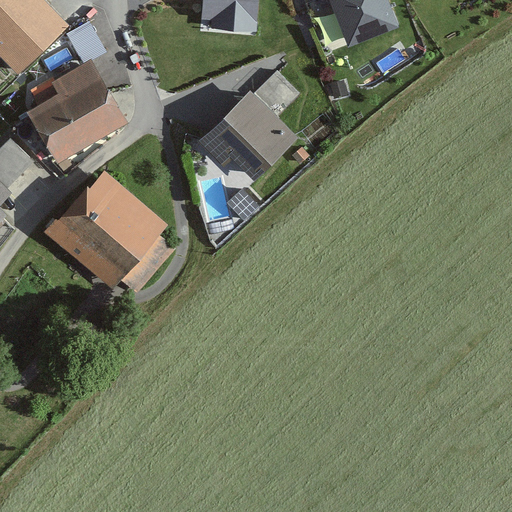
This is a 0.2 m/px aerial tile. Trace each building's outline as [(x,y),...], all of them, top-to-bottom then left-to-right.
[(0,0),(0,57),(10,68),(64,18),(48,0),(0,0)] [(256,0),(204,0),(203,14),(213,14),(213,23),(255,26),(256,0)] [(396,22),(387,0),(333,0),(349,40),(396,22)] [(32,109),(64,160),(127,119),(89,59),(54,81),(60,91),(32,109)] [(301,136),(253,89),(198,144),(215,160),(217,158),(227,168),(235,159),(257,181),(301,136)] [(31,160),(8,137),(0,144),(0,214),(4,211),(0,207),(0,199),(9,191),(5,187),(31,160)] [(169,225),(103,172),(49,237),(115,291),(123,281),(135,291),(171,248),(158,238),(169,225)]
